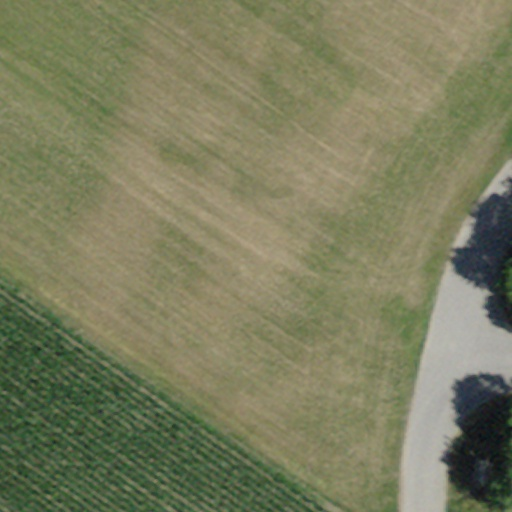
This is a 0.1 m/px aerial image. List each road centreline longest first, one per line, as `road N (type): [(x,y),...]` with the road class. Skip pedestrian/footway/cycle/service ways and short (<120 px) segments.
road 1 (track): [(511,364),(457,342),(489,222),(511,190)]
road 2 (track): [(457,342),(427,511)]
